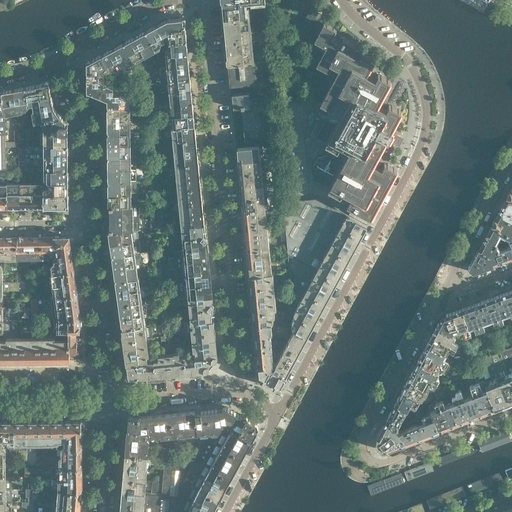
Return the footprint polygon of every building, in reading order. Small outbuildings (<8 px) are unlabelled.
[(247,17),(245,0),(236,0),(235,0),(234,0),(222,0),(224,19),(247,17)] [(310,26),(317,12),(311,9),(304,22),(310,26)] [(249,39),(247,17),(224,19),(226,42),(249,39)] [(177,27),(185,26),(184,18),(167,19),(156,25),(162,35),(169,31),(173,31),(173,29),(177,28),(177,27)] [(373,163),(401,111),(398,109),(392,105),(389,104),(386,109),(377,104),(390,80),(387,79),(387,78),(382,75),(381,75),(378,73),(375,79),(366,74),(374,59),(371,58),(372,57),(365,54),(362,52),(359,58),(351,53),(355,45),(352,43),(346,39),(346,40),(342,38),(340,42),(332,37),(336,29),(333,27),(327,24),(324,22),(314,40),(317,42),(323,46),(323,45),(325,47),(316,64),(319,66),(325,70),(328,71),(332,65),(338,68),(320,103),(322,104),(318,111),(326,115),(330,108),(331,109),(326,119),(335,124),(325,144),(328,146),(327,146),(330,148),(327,155),(317,158),(312,167),(315,176),(331,185),(329,189),(331,190),(330,191),(337,195),(337,194),(338,194),(340,195),(342,191),(350,195),(345,204),(370,218),(397,170),(394,168),(387,164),(384,163),(381,168),(373,163)] [(164,40),(162,35),(156,25),(145,31),(155,48),(160,46),(160,43),(160,42),(164,40)] [(186,41),(185,26),(177,27),(177,28),(173,29),(173,31),(169,31),(162,35),(164,40),(166,39),(168,42),(186,41)] [(155,48),(145,31),(134,37),(144,54),(155,48)] [(144,54),(134,37),(124,42),(133,60),(144,54)] [(252,62),(249,39),(226,42),(229,64),(252,62)] [(187,53),(186,41),(168,42),(168,43),(168,46),(167,48),(167,55),(187,53)] [(133,60),(124,42),(114,48),(123,65),(133,60)] [(123,65),(114,48),(102,54),(112,69),(115,70),(123,65)] [(189,65),(187,53),(167,55),(169,67),(189,65)] [(112,69),(102,54),(86,63),(86,64),(86,72),(108,72),(112,69)] [(256,83),(254,62),(252,62),(229,64),(231,85),(256,83)] [(190,77),(189,65),(169,67),(170,79),(190,77)] [(108,84),(108,75),(108,72),(86,72),(86,84),(108,84)] [(191,89),(190,77),(170,79),(171,91),(191,89)] [(51,95),(48,82),(24,87),(27,99),(51,95)] [(121,92),(120,87),(108,84),(86,84),(87,90),(86,90),(86,91),(87,91),(103,98),(105,92),(121,92)] [(28,104),(27,99),(24,87),(13,89),(17,110),(23,109),(23,108),(26,108),(28,104)] [(17,110),(13,89),(1,91),(6,112),(17,110)] [(192,101),(191,89),(171,91),(172,103),(192,101)] [(271,137),(267,96),(253,98),(253,91),(246,91),(246,92),(231,94),(233,108),(241,107),(244,140),(271,137)] [(128,104),(128,92),(121,92),(105,92),(103,98),(107,99),(107,104),(128,104)] [(51,97),(51,95),(27,99),(28,104),(32,103),(34,112),(54,108),(54,106),(53,104),(52,101),(52,100),(51,98),(51,97)] [(193,113),(192,101),(172,103),(173,115),(172,115),(172,116),(193,113)] [(128,116),(128,104),(107,104),(107,117),(128,116)] [(56,110),(55,108),(54,108),(34,112),(36,123),(45,121),(63,118),(62,118),(61,116),(59,114),(57,111),(56,110)] [(195,126),(193,113),(172,116),(174,128),(195,126)] [(128,129),(128,116),(107,117),(107,129),(128,129)] [(67,134),(67,122),(63,118),(45,121),(45,134),(67,134)] [(196,138),(195,126),(174,128),(175,140),(196,138)] [(128,141),(128,129),(107,129),(107,141),(128,141)] [(67,146),(67,134),(45,134),(45,146),(67,146)] [(197,150),(196,138),(175,140),(176,152),(197,150)] [(128,153),(128,141),(107,141),(107,154),(128,153)] [(258,158),(257,145),(237,147),(238,160),(258,158)] [(67,158),(67,146),(45,146),(45,158),(67,158)] [(198,162),(197,150),(176,152),(177,164),(198,162)] [(128,166),(128,153),(107,154),(107,166),(128,166)] [(68,170),(68,163),(67,158),(45,158),(46,170),(68,170)] [(259,171),(258,158),(238,160),(239,173),(259,171)] [(199,175),(198,162),(177,164),(178,177),(199,175)] [(129,178),(128,166),(107,166),(108,179),(129,178)] [(68,182),(68,170),(46,170),(46,181),(48,183),(68,182)] [(260,184),(259,171),(239,173),(241,186),(260,184)] [(200,187),(199,175),(178,177),(180,189),(200,187)] [(129,191),(129,178),(108,179),(108,191),(129,191)] [(68,195),(68,182),(48,183),(48,188),(43,188),(43,195),(68,195)] [(43,206),(43,195),(43,188),(40,185),(40,184),(30,185),(30,207),(43,206)] [(262,197),(260,184),(241,186),(242,199),(262,197)] [(19,207),(18,185),(7,185),(7,207),(19,207)] [(30,207),(30,185),(18,185),(19,207),(30,207)] [(511,213),(511,186),(510,190),(509,190),(506,196),(507,197),(501,207),(511,213)] [(202,199),(200,187),(180,189),(181,201),(202,199)] [(129,203),(129,191),(108,191),(108,203),(129,203)] [(68,206),(68,195),(43,195),(43,206),(68,206)] [(263,210),(262,197),(242,199),(243,211),(263,210)] [(203,211),(202,199),(181,201),(182,213),(203,211)] [(331,291),(367,225),(319,199),(283,202),(283,204),(283,208),(283,212),(285,229),(285,233),(286,237),(287,255),(288,259),(288,263),(289,271),(289,276),(291,296),(300,301),(301,299),(303,299),(313,281),(331,291)] [(131,215),(131,203),(129,203),(108,203),(108,215),(131,215)] [(511,227),(511,213),(501,207),(495,218),(511,227)] [(264,222),(263,210),(243,211),(244,224),(264,222)] [(204,223),(203,211),(182,213),(183,225),(204,223)] [(131,227),(131,215),(108,215),(108,227),(129,227),(131,227)] [(510,232),(511,229),(511,227),(495,218),(494,218),(491,224),(492,225),(485,237),(495,242),(499,234),(503,237),(505,234),(510,232)] [(265,235),(264,222),(244,224),(246,237),(265,235)] [(205,235),(204,223),(183,225),(184,237),(205,235)] [(130,236),(129,229),(129,227),(108,227),(108,230),(108,233),(109,243),(130,241),(130,236)] [(511,256),(511,233),(510,232),(505,234),(503,237),(507,239),(509,245),(500,248),(499,248),(504,260),(511,256)] [(206,247),(205,235),(184,237),(185,249),(206,247)] [(267,248),(265,235),(246,237),(247,250),(267,248)] [(41,256),(41,236),(29,237),(29,257),(41,256)] [(57,256),(54,236),(41,236),(41,256),(48,256),(50,254),(53,256),(57,256)] [(71,257),(69,238),(68,236),(60,237),(60,236),(54,236),(57,256),(53,256),(53,260),(71,257)] [(16,257),(16,237),(4,237),(4,257),(16,257)] [(29,257),(29,237),(16,237),(16,257),(29,257)] [(504,260),(499,248),(500,248),(495,242),(485,237),(479,249),(489,254),(493,264),(504,260)] [(132,253),(130,241),(109,243),(111,255),(132,253)] [(207,259),(206,247),(185,249),(181,249),(183,261),(207,259)] [(268,261),(267,248),(247,250),(248,263),(268,261)] [(489,254),(479,249),(478,248),(468,268),(472,272),(493,264),(489,254)] [(134,265),(132,253),(111,255),(113,267),(134,265)] [(73,270),(71,257),(53,260),(52,262),(53,273),(73,270)] [(209,271),(207,259),(183,261),(184,274),(209,271)] [(269,273),(268,261),(248,263),(249,275),(269,273)] [(135,277),(134,265),(113,267),(114,279),(135,277)] [(73,270),(53,273),(52,273),(54,284),(75,281),(73,270)] [(210,283),(209,271),(184,274),(185,286),(210,283)] [(271,285),(270,277),(289,276),(289,271),(269,273),(249,275),(250,287),(271,285)] [(137,277),(135,277),(114,279),(116,292),(138,289),(137,277)] [(76,293),(75,281),(54,284),(55,296),(76,293)] [(319,314),(331,291),(313,281),(303,299),(301,299),(300,301),(299,303),(319,314)] [(211,295),(210,283),(185,286),(186,298),(190,297),(211,295)] [(272,298),(271,285),(250,287),(252,300),(272,298)] [(140,302),(138,289),(116,292),(118,304),(140,302)] [(511,301),(508,291),(499,294),(506,313),(510,312),(511,316),(511,301)] [(78,305),(76,293),(55,296),(57,307),(78,305)] [(506,313),(499,294),(489,298),(499,323),(503,321),(501,315),(506,313)] [(212,307),(211,295),(190,297),(191,309),(212,307)] [(273,310),(272,298),(252,300),(253,312),(273,310)] [(499,323),(489,298),(480,301),(487,320),(492,319),(494,325),(499,323)] [(487,320),(480,301),(470,305),(480,330),(484,328),(482,322),(487,320)] [(142,314),(140,302),(118,304),(120,316),(142,314)] [(306,337),(319,314),(299,303),(296,308),(298,309),(291,320),(292,324),(291,326),(292,329),(294,330),(306,337)] [(79,316),(78,305),(57,307),(59,319),(79,318),(80,318),(79,316)] [(480,330),(470,305),(461,308),(468,327),(473,325),(475,332),(480,330)] [(213,319),(212,307),(191,309),(192,321),(213,319)] [(468,327),(461,308),(452,311),(457,326),(459,331),(463,329),(464,334),(470,332),(468,327)] [(271,318),(274,316),(273,310),(253,312),(254,325),(270,323),(272,322),(271,318)] [(457,326),(452,311),(442,315),(436,326),(449,333),(452,328),(457,326)] [(144,326),(142,314),(120,316),(121,329),(142,327),(144,326)] [(80,331),(79,318),(59,319),(59,331),(68,331),(80,331)] [(214,331),(213,319),(192,321),(193,334),(214,331)] [(271,333),(270,323),(254,325),(256,341),(270,339),(269,333),(271,333)] [(77,358),(77,340),(79,340),(79,333),(79,332),(80,332),(80,331),(68,331),(68,339),(55,339),(55,337),(42,337),(42,331),(39,331),(39,326),(21,326),(21,331),(18,331),(19,337),(6,337),(6,339),(0,339),(0,361),(68,361),(68,362),(70,362),(70,359),(75,359),(76,359),(76,358),(77,358)] [(454,335),(449,333),(436,326),(431,335),(455,347),(457,343),(451,340),(454,335)] [(144,339),(142,327),(121,329),(123,341),(144,339)] [(298,353),(306,337),(294,330),(285,346),(298,353)] [(215,344),(214,331),(193,334),(194,346),(215,344)] [(455,347),(431,335),(427,343),(445,353),(447,348),(453,351),(455,347)] [(146,351),(144,339),(123,341),(125,354),(146,351)] [(271,354),(270,339),(256,341),(258,361),(271,360),(272,360),(271,354)] [(442,357),(445,353),(427,343),(422,352),(445,365),(448,360),(442,357)] [(217,356),(215,344),(194,346),(195,357),(196,358),(217,356)] [(287,372),(298,353),(285,346),(282,352),(279,352),(277,357),(271,354),(272,360),(271,360),(271,362),(274,364),(274,366),(287,372)] [(147,362),(146,351),(125,354),(126,365),(147,363),(147,362)] [(445,365),(422,352),(417,361),(435,371),(437,366),(443,369),(445,365)] [(184,372),(183,358),(183,357),(179,357),(179,356),(169,357),(171,373),(184,372)] [(205,370),(217,356),(196,358),(195,357),(183,358),(184,372),(205,370)] [(171,373),(169,357),(158,358),(158,359),(153,360),(153,361),(155,374),(171,373)] [(279,387),(287,372),(274,366),(274,364),(271,362),(271,360),(258,361),(259,380),(275,388),(279,387)] [(155,374),(153,361),(147,362),(147,363),(126,365),(128,377),(155,374)] [(432,375),(435,371),(417,361),(412,370),(436,383),(438,378),(432,375)] [(436,383),(412,370),(407,379),(425,389),(427,385),(433,388),(436,383)] [(454,381),(460,375),(461,375),(455,371),(450,379),(454,381)] [(511,401),(511,385),(508,375),(504,377),(505,380),(501,381),(509,402),(511,401)] [(428,390),(425,389),(407,379),(402,388),(420,398),(422,394),(425,395),(428,390)] [(445,388),(452,382),(453,382),(447,379),(443,387),(445,388)] [(493,408),(486,387),(482,379),(473,383),(485,412),(494,408),(493,408)] [(509,402),(501,381),(497,383),(496,380),(492,381),(501,405),(509,402)] [(501,405),(492,381),(488,383),(489,386),(486,387),(493,408),(501,405)] [(485,412),(473,383),(469,384),(473,394),(463,397),(460,388),(455,390),(457,394),(466,419),(485,412)] [(416,405),(420,398),(402,388),(395,402),(406,409),(410,402),(416,405)] [(466,419),(457,394),(452,395),(454,401),(449,403),(457,422),(466,419)] [(447,426),(438,401),(434,402),(433,399),(427,403),(430,411),(438,430),(447,426)] [(457,422),(449,403),(444,405),(442,399),(438,401),(447,426),(457,422)] [(397,425),(406,409),(395,402),(386,418),(389,419),(395,427),(397,425)] [(258,427),(257,423),(225,406),(223,406),(222,408),(219,408),(221,427),(220,430),(221,431),(248,445),(251,440),(253,436),(258,427)] [(204,463),(210,451),(221,431),(220,430),(221,427),(219,408),(196,410),(198,432),(199,450),(196,459),(204,463)] [(198,432),(196,410),(183,412),(185,433),(198,432)] [(438,430),(430,411),(423,414),(426,420),(418,423),(423,436),(438,430)] [(185,433),(183,412),(171,413),(173,434),(185,433)] [(173,434),(171,413),(158,414),(161,436),(173,434)] [(161,436),(158,414),(146,415),(147,430),(150,434),(155,433),(155,436),(161,436)] [(147,430),(146,415),(130,417),(130,418),(128,419),(127,419),(127,428),(147,430)] [(404,439),(398,431),(395,427),(389,419),(386,418),(380,429),(395,447),(405,443),(404,439)] [(27,442),(27,421),(14,422),(14,442),(27,442)] [(39,442),(39,421),(27,421),(27,442),(39,442)] [(52,442),(52,421),(39,421),(39,442),(52,442)] [(64,441),(64,421),(52,421),(52,442),(59,441),(60,441),(64,440),(64,441)] [(81,438),(81,421),(64,421),(64,441),(64,444),(64,445),(69,445),(69,440),(72,440),(72,438),(81,438)] [(14,442),(14,422),(1,422),(1,439),(1,441),(5,441),(7,442),(14,442)] [(423,436),(418,423),(398,431),(404,439),(405,443),(423,436)] [(147,437),(150,434),(147,430),(127,428),(126,441),(146,443),(147,437)] [(395,447),(380,429),(377,436),(375,442),(381,450),(388,450),(395,447)] [(236,466),(248,445),(221,431),(210,451),(236,466)] [(511,442),(508,433),(478,444),(481,454),(511,442)] [(81,454),(81,438),(72,438),(72,440),(69,440),(69,445),(64,445),(64,444),(62,446),(62,454),(81,454)] [(145,456),(146,443),(126,441),(124,454),(145,456)] [(475,454),(472,446),(438,459),(441,467),(475,454)] [(225,488),(236,466),(210,451),(204,463),(199,474),(225,488)] [(81,467),(81,454),(62,454),(61,455),(61,467),(81,467)] [(144,467),(145,456),(124,454),(123,466),(144,467)] [(180,511),(186,498),(193,486),(184,481),(196,459),(160,456),(157,493),(161,493),(160,505),(159,511),(180,511)] [(434,471),(430,462),(403,472),(406,482),(434,471)] [(143,479),(144,467),(123,466),(122,478),(143,479)] [(82,479),(81,467),(61,467),(60,467),(60,475),(58,475),(58,479),(60,479),(82,479)] [(405,484),(401,473),(367,487),(371,497),(405,484)] [(468,486),(471,494),(502,482),(499,473),(468,486)] [(219,498),(225,488),(199,474),(193,486),(186,498),(214,510),(214,508),(216,504),(219,498)] [(142,491),(143,479),(122,478),(121,490),(142,491)] [(82,486),(82,479),(60,479),(60,490),(81,492),(82,486)] [(465,496),(461,486),(426,500),(429,510),(465,496)] [(80,504),(81,492),(60,490),(59,498),(57,498),(57,502),(80,504)] [(140,511),(141,504),(142,491),(121,490),(119,511),(140,511)] [(161,493),(157,493),(142,491),(141,504),(160,505),(161,493)] [(212,511),(214,510),(186,498),(180,511),(212,511)] [(79,511),(80,504),(57,502),(56,506),(58,506),(57,511),(79,511)]
